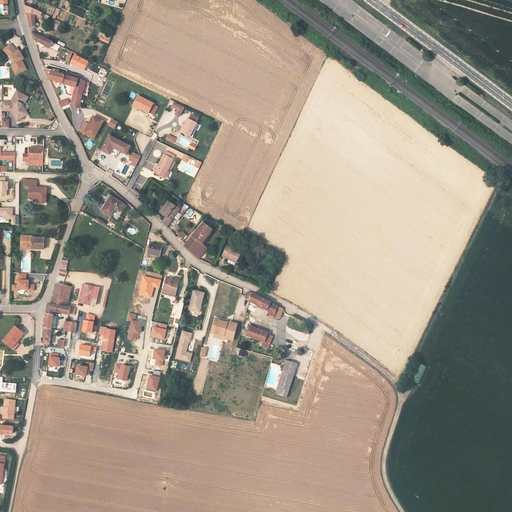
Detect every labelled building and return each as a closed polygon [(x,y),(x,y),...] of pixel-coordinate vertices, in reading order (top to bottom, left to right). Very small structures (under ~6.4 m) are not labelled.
[(78,27),(81,18),(84,19),(87,10),(67,4),(65,10),(75,13),(71,25),(78,27)] [(38,11),(25,6),(26,13),(36,15),(40,17),(42,13),(41,12),(38,11)] [(42,20),(45,14),(42,13),(40,17),(36,15),(26,13),(27,14),(28,14),(28,19),(31,28),(35,27),(35,21),(36,17),(42,20)] [(50,24),(58,28),(60,22),(52,18),(50,24)] [(57,52),(60,46),(52,42),(32,32),(35,42),(38,43),(39,43),(57,52)] [(19,51),(17,52),(16,50),(10,44),(3,49),(9,56),(10,56),(14,63),(13,64),(16,69),(18,70),(24,67),(24,66),(21,59),(23,58),(19,51)] [(26,69),(24,66),(24,67),(18,70),(16,69),(13,64),(12,66),(16,74),(26,69)] [(50,80),(64,84),(66,76),(52,71),(44,69),(45,70),(50,80)] [(66,76),(64,84),(76,88),(84,90),(85,85),(90,85),(90,82),(85,82),(79,79),(67,76),(66,76)] [(76,88),(74,94),(82,96),(84,90),(76,88)] [(21,104),(26,96),(17,91),(11,101),(2,101),(2,110),(11,110),(16,120),(26,115),(22,108),(21,104)] [(72,104),(80,102),(81,103),(82,96),(74,94),(71,103),(72,104)] [(138,96),(134,104),(141,108),(140,109),(148,113),(149,112),(153,104),(138,96)] [(153,104),(149,112),(153,115),(157,107),(153,104)] [(180,106),(178,110),(176,115),(179,117),(184,108),(180,106)] [(189,119),(196,123),(199,118),(191,115),(189,119)] [(88,125),(84,133),(94,139),(103,122),(94,117),(89,125),(88,125)] [(188,119),(185,125),(186,126),(182,133),(190,137),(197,123),(196,123),(189,119),(188,119)] [(130,146),(109,136),(102,151),(116,157),(119,151),(127,154),(130,146)] [(0,156),(1,156),(1,160),(15,161),(15,153),(1,153),(1,148),(0,147),(0,156)] [(23,154),(23,161),(29,161),(29,160),(36,160),(43,160),(43,148),(39,148),(34,148),(29,148),(29,154),(23,154)] [(168,170),(173,159),(163,155),(155,173),(163,177),(167,170),(168,170)] [(125,163),(121,173),(126,175),(130,166),(125,163)] [(46,192),(47,188),(36,187),(37,181),(25,180),(24,186),(30,187),(29,198),(37,199),(41,200),(41,203),(45,203),(46,192)] [(132,188),(130,192),(136,196),(138,193),(132,188)] [(117,208),(120,210),(124,205),(111,197),(102,211),(111,217),(115,210),(117,208)] [(167,218),(175,206),(169,202),(165,208),(161,205),(158,209),(161,212),(161,213),(167,218)] [(179,209),(175,206),(167,218),(163,222),(168,227),(174,218),(179,212),(180,210),(179,209)] [(179,212),(182,214),(182,215),(187,209),(182,206),(179,209),(180,210),(179,212)] [(0,215),(3,215),(3,218),(12,218),(12,225),(15,225),(15,216),(12,216),(12,208),(0,208),(0,215)] [(195,255),(203,244),(213,230),(204,223),(184,246),(195,255)] [(176,237),(181,242),(187,236),(182,231),(176,237)] [(22,236),(21,246),(27,246),(27,249),(44,249),(45,238),(32,238),(32,237),(22,236)] [(162,247),(151,244),(149,253),(160,256),(162,247)] [(208,249),(203,244),(195,255),(199,259),(208,249)] [(228,261),(230,262),(230,263),(235,266),(241,253),(227,246),(223,256),(230,259),(228,261)] [(26,280),(26,274),(18,273),(18,280),(17,285),(12,285),(12,290),(18,291),(18,289),(27,289),(27,290),(34,290),(34,285),(28,284),(28,280),(26,280)] [(58,274),(57,281),(63,282),(65,276),(58,274)] [(158,288),(160,281),(144,277),(139,295),(150,297),(153,286),(158,288)] [(176,297),(180,280),(174,278),(174,279),(167,277),(163,291),(170,293),(170,295),(176,297)] [(56,283),(52,304),(65,306),(70,286),(56,283)] [(91,306),(91,305),(95,286),(83,283),(79,303),(91,306)] [(95,286),(91,305),(95,306),(99,287),(95,286)] [(194,291),(189,309),(197,311),(198,306),(201,307),(204,294),(194,291)] [(275,315),(278,306),(252,293),(249,300),(249,301),(250,301),(248,305),(254,308),(256,304),(266,309),(270,315),(269,318),(273,320),(275,315)] [(44,345),(47,346),(48,344),(50,344),(51,338),(52,329),(54,316),(56,316),(57,312),(70,315),(70,314),(74,314),(75,308),(67,307),(65,306),(52,304),(49,303),(44,328),(44,345)] [(278,306),(275,315),(280,318),(283,309),(278,306)] [(127,320),(131,321),(128,337),(136,339),(140,322),(134,321),(135,315),(129,313),(127,320)] [(94,316),(87,314),(86,321),(84,320),(82,331),(91,333),(94,316)] [(225,322),(225,321),(220,319),(220,320),(215,319),(213,326),(216,326),(214,333),(217,334),(216,337),(223,339),(223,338),(233,340),(237,324),(228,321),(227,323),(225,322)] [(79,323),(68,321),(65,321),(63,330),(67,331),(78,333),(79,323)] [(167,325),(159,323),(158,328),(153,327),(151,336),(164,339),(167,325)] [(3,341),(11,348),(18,340),(19,340),(24,334),(15,326),(3,341)] [(252,338),(264,342),(263,346),(268,348),(272,336),(267,334),(268,333),(250,326),(246,338),(251,340),(252,338)] [(99,334),(105,335),(102,350),(112,352),(115,330),(106,329),(107,328),(101,327),(99,334)] [(189,342),(191,334),(183,331),(176,358),(189,362),(191,353),(185,352),(188,341),(189,342)] [(18,340),(11,348),(15,350),(20,344),(17,342),(19,340),(18,340)] [(95,351),(96,347),(81,345),(79,355),(89,356),(90,350),(95,351)] [(155,365),(162,366),(164,351),(154,349),(153,359),(156,359),(155,365)] [(51,353),(48,365),(58,367),(59,358),(58,358),(58,355),(51,353)] [(297,364),(287,360),(276,393),(287,397),(297,364)] [(58,372),(64,374),(67,363),(61,361),(58,372)] [(412,380),(419,383),(425,365),(418,363),(412,380)] [(87,367),(77,365),(75,374),(86,376),(87,367)] [(121,365),(121,366),(116,365),(114,372),(119,373),(118,378),(126,380),(129,367),(121,365)] [(160,373),(154,371),(153,376),(150,375),(147,388),(156,391),(160,373)] [(16,384),(2,383),(2,378),(0,377),(0,386),(1,387),(0,391),(16,392),(16,384)] [(5,399),(4,407),(4,415),(3,419),(14,420),(16,401),(5,399)] [(13,426),(0,425),(0,433),(10,434),(12,433),(13,426)]
